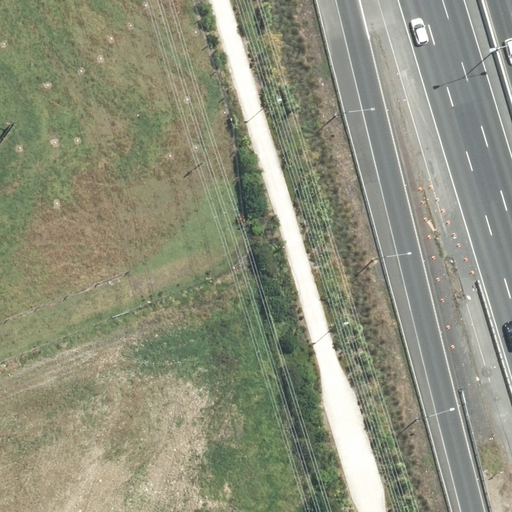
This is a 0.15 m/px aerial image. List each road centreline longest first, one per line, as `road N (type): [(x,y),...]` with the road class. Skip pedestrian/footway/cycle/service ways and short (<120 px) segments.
road 1 (motorway): [(476,511),(349,0)]
road 2 (motorway): [(511,251),(438,0)]
